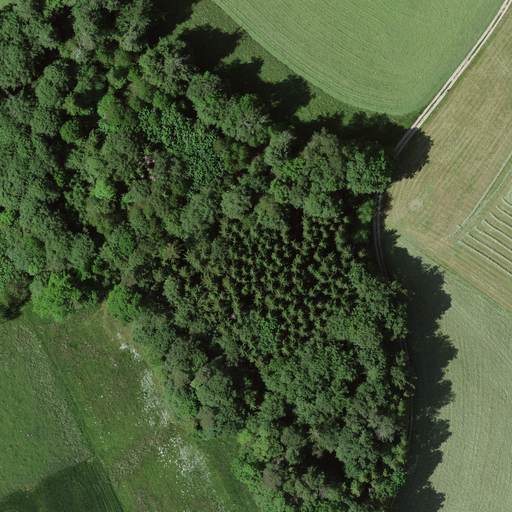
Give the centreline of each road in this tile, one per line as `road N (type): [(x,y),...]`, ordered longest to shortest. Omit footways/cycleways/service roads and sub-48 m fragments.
road 1 (track): [(381,511),(399,422),(375,223),(379,180)]
road 2 (track): [(508,0),(379,180)]
